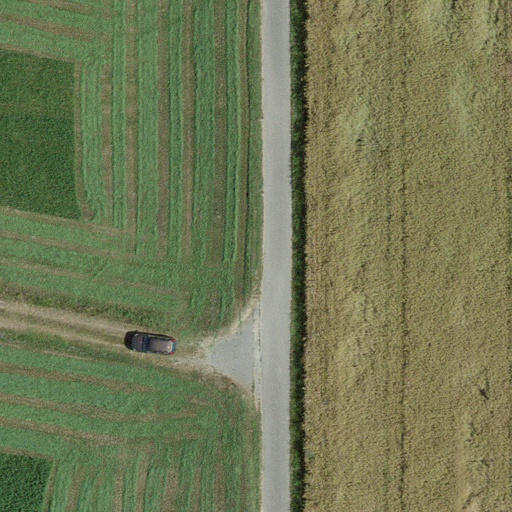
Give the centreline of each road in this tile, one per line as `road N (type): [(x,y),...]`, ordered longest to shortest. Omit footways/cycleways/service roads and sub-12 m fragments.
road 1 (unclassified): [(276,511),(276,0)]
road 2 (track): [(274,368),(0,315)]
